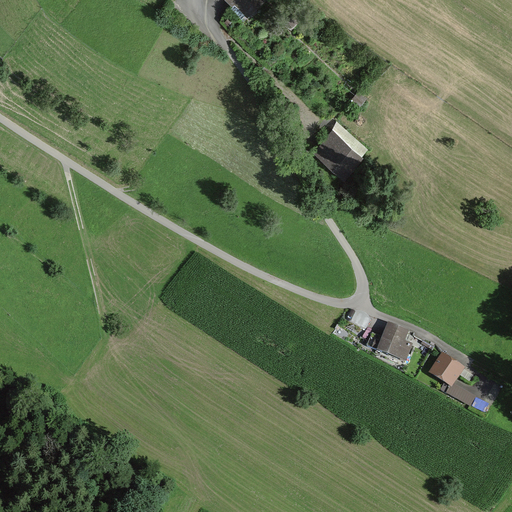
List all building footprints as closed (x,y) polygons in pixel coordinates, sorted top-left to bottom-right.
[(227,0),(246,17),(261,0),(227,0)] [(300,20),(291,11),(282,21),(290,29),(300,20)] [(364,99),(356,93),(349,102),(357,108),(364,99)] [(360,157),(331,132),(311,155),(340,180),(360,157)] [(404,335),(389,328),(380,349),(402,361),(408,349),(399,345),(404,335)] [(458,371),(441,359),(431,377),(445,386),(442,391),(470,406),(473,400),(448,386),(458,371)]
